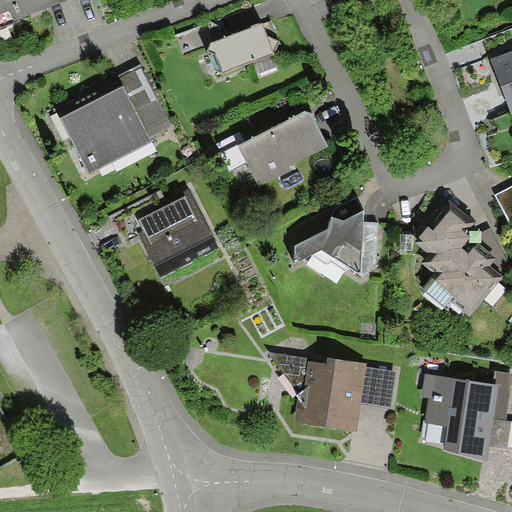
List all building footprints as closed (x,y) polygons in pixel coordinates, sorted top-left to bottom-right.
[(77,9),(73,0),(0,0),(0,29),(2,36),(77,9)] [(454,0),(458,9),(476,0),(454,0)] [(288,67),(267,24),(213,50),(234,93),(288,67)] [(511,121),(511,61),(487,71),(507,123),(511,121)] [(115,82),(119,89),(55,120),(85,181),(149,149),(145,141),(170,129),(140,69),(115,82)] [(256,187),(325,156),(308,120),(240,151),(256,187)] [(155,285),(214,258),(187,198),(128,225),(155,285)] [(487,228),(455,204),(431,236),(436,266),(482,320),(511,295),(511,280),(484,246),(487,228)] [(387,209),(298,241),(306,265),(339,254),(382,279),(387,209)] [(357,407),(362,370),(312,364),(304,437),(354,443),(357,407)] [(392,373),(362,370),(357,407),(387,411),(392,373)] [(486,440),(494,391),(434,382),(426,431),(486,440)]
